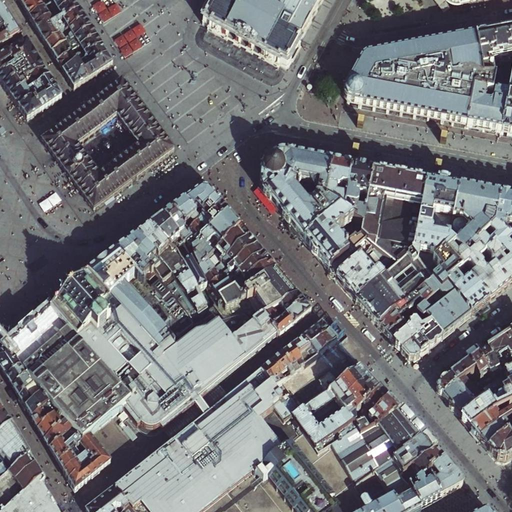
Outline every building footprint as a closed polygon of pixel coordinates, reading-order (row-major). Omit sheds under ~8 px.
[(23,0),(18,3),(24,11),(42,0),(44,0),(50,9),(64,0),(23,0)] [(50,9),(44,0),(42,0),(24,11),(26,16),(30,21),(50,9)] [(72,1),(71,0),(64,0),(50,9),(55,17),(75,5),(72,1)] [(214,0),(202,22),(203,22),(203,24),(209,28),(208,30),(243,49),(279,69),(280,66),(286,70),(287,68),(288,69),(301,46),(300,45),(301,44),(300,43),(319,8),(323,0),(214,0)] [(78,10),(75,5),(55,17),(60,26),(80,14),(78,10)] [(14,40),(22,35),(13,20),(5,7),(0,9),(0,34),(3,33),(10,43),(14,40)] [(50,9),(30,21),(33,27),(35,29),(55,17),(50,9)] [(83,18),(80,14),(60,26),(65,34),(66,35),(86,23),(83,18)] [(60,26),(55,17),(35,29),(41,39),(45,46),(65,34),(60,26)] [(89,28),(86,23),(66,35),(71,45),(92,32),(89,28)] [(94,36),(92,32),(71,45),(66,35),(65,34),(45,46),(46,48),(51,55),(57,65),(76,53),(97,41),(94,36)] [(511,32),(502,35),(485,38),(475,40),(483,82),(504,80),(502,68),(511,66),(511,32)] [(0,48),(10,43),(3,33),(0,34),(0,48)] [(359,67),(345,92),(345,95),(345,97),(345,99),(346,101),(347,104),(349,105),(351,107),(353,108),(357,108),(406,118),(418,120),(436,123),(459,128),(466,129),(473,93),(507,100),(511,79),(504,80),(483,82),(475,40),(459,43),(437,46),(418,50),(408,52),(396,54),(376,58),(368,60),(365,61),(363,63),(361,64),(359,67)] [(100,45),(97,41),(76,53),(80,59),(88,54),(90,57),(102,49),(100,45)] [(33,52),(27,42),(15,49),(22,60),(33,52)] [(15,49),(0,59),(0,76),(16,65),(22,60),(15,49)] [(110,63),(102,49),(90,57),(88,54),(80,59),(82,63),(85,67),(80,70),(89,83),(107,71),(113,67),(110,63)] [(22,74),(39,62),(37,59),(33,52),(22,60),(16,65),(22,74)] [(76,53),(57,65),(61,73),(63,75),(78,66),(82,63),(80,59),(76,53)] [(8,94),(11,98),(29,85),(28,83),(44,71),(39,62),(22,74),(4,88),(8,94)] [(0,82),(2,85),(4,88),(22,74),(16,65),(0,76),(0,82)] [(63,75),(74,93),(78,90),(89,83),(80,70),(78,66),(63,75)] [(33,91),(50,81),(47,76),(44,71),(28,83),(29,85),(33,91)] [(511,79),(507,100),(500,136),(503,136),(511,137),(511,79)] [(27,95),(40,114),(50,108),(62,100),(56,91),(50,81),(33,91),(27,95)] [(120,193),(127,188),(134,183),(142,177),(152,170),(174,153),(170,148),(152,123),(148,118),(144,112),(135,100),(124,86),(122,83),(106,94),(96,102),(88,108),(81,113),(74,119),(65,125),(56,132),(42,143),(45,148),(53,158),(61,168),(68,178),(75,187),(80,195),(83,198),(94,213),(97,210),(110,201),(120,193)] [(23,117),(27,123),(40,114),(27,95),(33,91),(29,85),(11,98),(13,102),(23,117)] [(473,93),(466,129),(482,132),(500,136),(507,100),(473,93)] [(307,161),(286,158),(282,157),(279,158),(276,159),(272,161),(270,163),(269,165),(266,168),(265,171),(263,174),(263,176),(262,178),(262,181),(261,184),(262,188),(263,192),(265,196),(266,198),(274,207),(283,219),(291,228),(304,243),(339,214),(325,206),(332,166),(307,161)] [(343,216),(352,170),(340,168),(332,166),(325,206),(339,214),(343,216)] [(363,228),(373,174),(364,172),(352,170),(343,216),(363,228)] [(387,177),(373,174),(363,228),(361,238),(373,249),(393,267),(397,270),(412,257),(418,230),(427,184),(416,182),(387,177)] [(434,186),(427,184),(418,230),(429,232),(432,234),(450,238),(459,191),(451,189),(434,186)] [(471,193),(459,191),(450,238),(449,242),(455,248),(469,260),(479,251),(484,258),(489,254),(500,198),(486,196),(471,193)] [(209,193),(200,193),(194,198),(184,205),(195,219),(216,202),(212,198),(209,193)] [(511,200),(509,200),(500,198),(489,254),(495,250),(500,255),(511,243),(511,200)] [(203,224),(221,208),(218,205),(216,202),(195,219),(198,223),(201,221),(203,224)] [(178,209),(172,214),(182,228),(185,232),(185,234),(186,235),(188,233),(198,223),(195,219),(184,205),(178,209)] [(197,245),(228,216),(227,214),(225,212),(221,208),(203,224),(201,221),(198,223),(188,233),(197,245)] [(168,217),(163,221),(172,234),(182,228),(172,214),(168,217)] [(339,214),(304,243),(307,247),(313,254),(323,267),(329,273),(347,258),(345,255),(347,245),(356,238),(357,241),(361,238),(363,228),(343,216),(339,214)] [(200,271),(240,231),(234,223),(228,216),(197,245),(192,250),(195,261),(200,271)] [(172,234),(163,221),(157,226),(149,231),(173,254),(174,253),(176,257),(199,297),(207,291),(198,273),(191,262),(185,244),(191,240),(186,235),(185,234),(185,232),(182,228),(172,234)] [(447,289),(471,319),(480,312),(489,305),(469,283),(462,274),(446,257),(455,248),(449,242),(450,238),(432,234),(429,232),(418,230),(412,257),(433,284),(441,294),(447,289)] [(176,257),(174,253),(173,254),(149,231),(144,235),(137,240),(155,258),(169,275),(175,284),(200,323),(211,319),(207,312),(199,297),(176,257)] [(206,282),(249,241),(246,238),(240,231),(200,271),(206,282)] [(347,258),(329,273),(332,277),(336,281),(373,249),(361,238),(357,241),(356,238),(347,245),(345,255),(347,258)] [(155,258),(137,240),(132,244),(127,248),(152,274),(160,282),(169,275),(155,258)] [(209,289),(256,250),(254,247),(249,241),(206,282),(209,289)] [(511,243),(500,255),(511,268),(511,243)] [(152,274),(127,248),(123,251),(122,252),(116,256),(142,283),(152,274)] [(469,283),(489,305),(496,300),(506,292),(511,287),(511,268),(500,255),(495,250),(489,254),(484,258),(490,265),(490,272),(484,277),(481,272),(481,270),(476,264),(484,258),(479,251),(469,260),(455,248),(446,257),(462,274),(468,269),(475,278),(469,283)] [(373,249),(336,281),(343,289),(353,301),(356,304),(389,276),(386,272),(393,267),(373,249)] [(233,282),(263,258),(261,256),(256,250),(209,289),(214,296),(233,282)] [(142,283),(116,256),(110,260),(97,270),(92,274),(87,278),(157,355),(191,327),(166,290),(160,282),(152,274),(142,283)] [(389,276),(356,304),(360,308),(363,312),(374,324),(378,329),(424,291),(433,284),(412,257),(397,270),(393,267),(386,272),(389,276)] [(233,282),(238,288),(270,265),(268,263),(263,258),(233,282)] [(239,298),(276,273),(273,269),(270,265),(238,288),(234,291),(239,298)] [(265,318),(296,297),(295,295),(287,286),(283,280),(276,273),(239,298),(234,291),(217,302),(213,305),(214,309),(216,313),(217,312),(217,310),(221,308),(225,314),(238,308),(242,316),(248,315),(248,316),(255,320),(258,319),(260,322),(265,318)] [(175,284),(169,275),(160,282),(166,290),(175,284)] [(157,355),(87,278),(84,281),(79,286),(69,295),(68,296),(54,309),(50,313),(132,406),(124,413),(137,430),(140,433),(142,435),(146,436),(149,437),(153,437),(156,437),(159,435),(162,433),(172,425),(197,405),(206,398),(279,340),(272,331),(274,329),(265,318),(260,322),(258,319),(255,320),(248,316),(248,315),(242,316),(231,320),(230,317),(219,322),(216,313),(214,309),(207,312),(211,319),(200,323),(191,327),(157,355)] [(214,296),(217,302),(234,291),(238,288),(233,282),(214,296)] [(200,323),(175,284),(166,290),(191,327),(200,323)] [(432,329),(442,341),(457,330),(471,319),(447,289),(441,294),(433,284),(424,291),(432,302),(417,314),(421,319),(423,321),(425,320),(432,329)] [(214,296),(209,289),(207,291),(212,302),(213,305),(217,302),(214,296)] [(424,291),(378,329),(384,335),(388,339),(410,321),(417,314),(432,302),(424,291)] [(292,330),(311,315),(302,304),(296,297),(265,318),(274,329),(285,321),(292,330)] [(28,332),(50,313),(43,304),(38,309),(38,310),(38,311),(38,312),(38,313),(30,320),(28,318),(15,330),(16,331),(7,339),(6,339),(5,338),(0,342),(7,350),(28,332)] [(28,332),(7,350),(27,377),(34,387),(41,396),(52,411),(63,424),(70,434),(81,448),(90,440),(124,413),(132,406),(50,313),(28,332)] [(405,335),(393,345),(397,350),(401,354),(411,346),(418,340),(432,329),(425,320),(423,321),(421,319),(415,324),(412,324),(405,335)] [(272,331),(279,340),(286,334),(292,330),(285,321),(274,329),(272,331)] [(410,321),(388,339),(390,342),(393,345),(405,335),(412,324),(410,321)] [(325,333),(321,328),(302,343),(309,351),(328,336),(325,333)] [(418,340),(428,352),(435,347),(442,341),(432,329),(418,340)] [(317,359),(336,346),(333,343),(328,336),(309,351),(298,359),(304,369),(317,359)] [(500,342),(488,351),(494,363),(497,371),(501,378),(511,374),(511,337),(511,336),(500,342)] [(411,346),(420,358),(424,355),(428,352),(418,340),(411,346)] [(298,346),(292,351),(298,359),(309,351),(302,343),(298,346)] [(408,362),(414,363),(417,361),(420,358),(411,346),(401,354),(408,362)] [(3,353),(0,355),(0,369),(8,383),(12,389),(27,377),(7,350),(3,353)] [(287,355),(282,359),(294,377),(304,369),(298,359),(292,351),(287,355)] [(483,354),(479,358),(488,376),(497,371),(494,363),(488,351),(483,354)] [(475,361),(470,364),(476,375),(481,385),(483,383),(485,386),(482,387),(483,389),(490,385),(493,384),(488,376),(479,358),(475,361)] [(277,363),(271,368),(284,385),(294,377),(282,359),(277,363)] [(461,371),(451,378),(456,388),(476,375),(470,364),(461,371)] [(267,371),(261,376),(273,393),(284,385),(271,368),(267,371)] [(497,371),(488,376),(493,384),(501,378),(497,371)] [(359,412),(378,393),(374,388),(365,379),(358,372),(327,396),(326,395),(291,420),(314,459),(327,451),(354,434),(357,432),(355,430),(348,422),(359,412)] [(511,374),(501,378),(493,384),(490,385),(496,396),(487,401),(460,421),(466,427),(470,432),(492,418),(508,410),(511,407),(511,402),(510,398),(511,396),(511,374)] [(455,415),(460,421),(487,401),(481,391),(483,389),(482,387),(481,385),(476,375),(456,388),(441,399),(445,404),(455,415)] [(143,469),(123,485),(125,488),(116,495),(121,501),(129,511),(397,511),(392,504),(372,477),(354,490),(351,487),(327,451),(314,459),(291,420),(282,427),(275,419),(274,420),(269,415),(281,404),(273,393),(261,376),(217,411),(207,418),(186,435),(143,469)] [(16,396),(18,399),(34,387),(27,377),(12,389),(16,396)] [(444,383),(437,388),(437,394),(438,395),(441,399),(456,388),(451,378),(444,383)] [(22,406),(25,410),(41,396),(34,387),(18,399),(22,406)] [(370,422),(388,403),(384,399),(378,393),(359,412),(355,424),(358,428),(370,422)] [(29,417),(32,422),(41,413),(44,418),(52,411),(41,396),(25,410),(29,417)] [(391,422),(399,415),(396,411),(388,403),(370,422),(358,428),(355,430),(357,432),(354,434),(358,439),(377,431),(391,422)] [(476,439),(479,443),(502,427),(511,420),(511,417),(508,410),(492,418),(470,432),(476,439)] [(42,439),(44,443),(63,424),(52,411),(44,418),(48,423),(38,432),(42,439)] [(35,428),(38,432),(48,423),(44,418),(41,413),(32,422),(35,428)] [(0,437),(11,427),(8,423),(3,415),(0,418),(0,437)] [(378,473),(423,440),(406,422),(399,415),(391,422),(377,431),(358,439),(378,473)] [(484,449),(487,452),(511,432),(511,420),(502,427),(479,443),(484,449)] [(48,449),(50,452),(70,434),(63,424),(44,443),(48,449)] [(0,483),(29,458),(21,445),(11,427),(0,437),(0,483)] [(511,432),(487,452),(497,464),(503,466),(511,460),(511,432)] [(54,460),(58,466),(76,452),(81,448),(70,434),(50,452),(54,460)] [(399,481),(435,454),(431,449),(423,440),(378,473),(358,439),(354,434),(327,451),(351,487),(354,490),(372,477),(392,504),(405,493),(399,485),(399,481)] [(97,448),(90,440),(81,448),(76,452),(79,457),(83,453),(86,456),(97,448)] [(103,455),(97,448),(86,456),(83,453),(79,457),(82,460),(89,458),(93,463),(103,455)] [(61,471),(63,475),(79,461),(78,458),(79,457),(76,452),(58,466),(61,471)] [(424,478),(443,463),(440,460),(435,454),(399,481),(399,485),(405,493),(406,493),(424,478)] [(106,469),(111,465),(103,455),(93,463),(89,458),(82,460),(84,464),(87,468),(91,465),(99,474),(106,469)] [(70,485),(75,494),(85,486),(93,479),(81,466),(84,464),(82,460),(79,457),(78,458),(79,461),(63,475),(66,479),(70,485)] [(0,498),(35,468),(32,464),(29,458),(0,483),(0,498)] [(462,490),(462,484),(454,475),(443,463),(424,478),(428,482),(434,478),(438,483),(435,485),(433,483),(430,486),(441,501),(453,495),(462,490)] [(97,476),(99,474),(91,465),(87,468),(84,464),(81,466),(93,479),(97,476)] [(0,510),(1,511),(8,511),(43,481),(39,475),(35,468),(0,498),(0,510)] [(406,493),(419,511),(421,511),(432,506),(441,501),(430,486),(428,482),(424,478),(406,493)] [(60,511),(57,505),(43,481),(8,511),(60,511)] [(125,488),(123,485),(114,491),(116,495),(125,488)] [(102,501),(87,511),(107,511),(121,501),(116,495),(114,491),(102,501)] [(392,504),(397,511),(419,511),(406,493),(405,493),(392,504)] [(126,511),(129,511),(121,501),(107,511),(126,511)]
